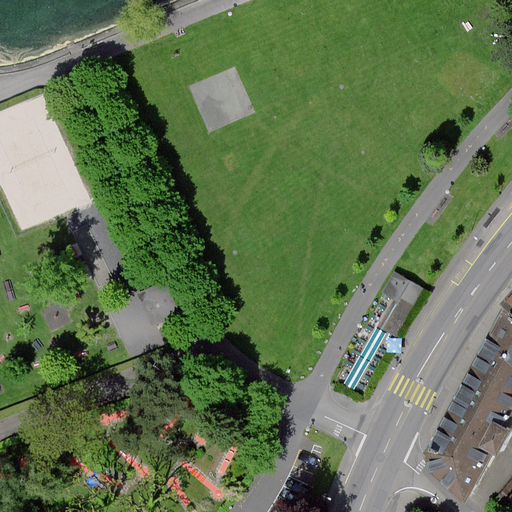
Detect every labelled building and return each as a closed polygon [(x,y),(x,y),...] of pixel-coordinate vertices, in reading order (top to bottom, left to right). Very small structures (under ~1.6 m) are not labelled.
[(478,101),(500,65),(461,42),(439,78),(478,101)] [(418,286),(388,270),(362,320),(392,335),(418,286)] [(162,280),(141,289),(154,321),(177,312),(164,280),(162,280)] [(511,314),(511,292),(501,305),(506,309),(511,314)] [(509,432),(504,429),(511,415),(511,314),(506,309),(477,362),(427,453),(431,474),(463,500),(491,453),(495,456),(504,441),(509,432)] [(511,480),(503,491),(511,499),(511,480)]
